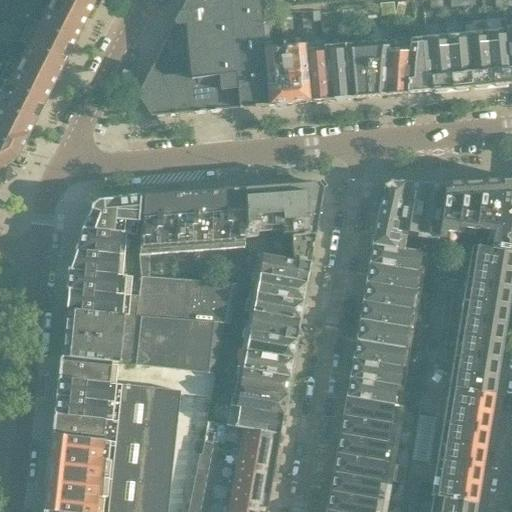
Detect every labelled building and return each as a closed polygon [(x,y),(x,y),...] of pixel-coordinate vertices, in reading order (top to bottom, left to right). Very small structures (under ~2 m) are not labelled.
[(0,0),(0,27),(13,0),(0,0)] [(48,0),(43,10),(61,20),(68,8),(87,18),(96,0),(48,0)] [(257,0),(185,0),(137,97),(150,117),(268,106),(262,52),(257,0)] [(443,10),(442,1),(429,2),(430,11),(443,10)] [(61,20),(43,10),(37,23),(34,21),(22,44),(26,46),(19,60),(37,69),(31,80),(51,90),(87,18),(68,8),(61,20)] [(405,94),(407,60),(410,41),(412,28),(408,27),(404,46),(386,48),(383,62),(383,96),(405,94)] [(505,32),(485,34),(490,86),(510,84),(505,32)] [(485,34),(465,36),(470,88),(490,86),(485,34)] [(465,36),(445,38),(450,90),(470,88),(465,36)] [(450,90),(445,38),(425,40),(430,92),(450,90)] [(425,40),(410,41),(407,60),(405,94),(430,92),(425,40)] [(383,96),(383,62),(386,48),(387,45),(381,42),(342,45),(347,99),(383,96)] [(347,99),(342,45),(323,47),(323,50),(327,101),(347,99)] [(308,103),(303,52),(302,49),(282,50),(287,105),(308,103)] [(287,105),(282,50),(262,52),(268,106),(287,105)] [(323,50),(303,52),(308,103),(327,101),(323,50)] [(37,69),(19,60),(7,84),(3,82),(0,87),(0,137),(2,138),(7,128),(27,138),(51,90),(31,80),(37,69)] [(2,138),(0,137),(0,168),(16,160),(27,138),(7,128),(2,138)] [(511,182),(500,183),(492,234),(489,250),(511,253),(511,182)] [(384,187),(378,219),(398,222),(404,184),(390,183),(384,187)] [(492,234),(500,183),(483,184),(476,231),(492,234)] [(317,184),(287,187),(291,236),(289,236),(291,261),(310,264),(322,190),(317,184)] [(404,184),(398,222),(396,237),(405,238),(405,232),(417,233),(424,185),(404,184)] [(483,184),(463,185),(456,230),(456,234),(462,235),(463,232),(475,234),(476,231),(483,184)] [(424,185),(417,233),(417,238),(426,240),(427,234),(438,235),(444,186),(424,185)] [(463,185),(444,186),(438,235),(436,252),(441,252),(443,239),(455,241),(456,234),(456,230),(463,185)] [(287,187),(265,188),(268,230),(280,229),(281,237),(289,236),(291,236),(287,187)] [(265,188),(244,190),(246,226),(244,239),(257,238),(256,231),(268,230),(265,188)] [(244,239),(246,226),(244,190),(212,193),(210,252),(227,251),(222,276),(238,280),(243,249),(242,249),(244,239)] [(212,193),(176,195),(173,255),(210,252),(212,193)] [(173,255),(176,195),(143,198),(142,257),(139,257),(140,278),(147,278),(148,257),(173,255)] [(137,224),(140,199),(97,202),(91,207),(83,231),(121,235),(126,235),(136,236),(137,224)] [(398,222),(378,219),(373,246),(403,250),(405,238),(396,237),(398,222)] [(83,231),(76,252),(119,256),(121,235),(83,231)] [(419,253),(403,250),(373,246),(370,265),(416,273),(419,253)] [(511,253),(489,250),(470,247),(469,253),(474,254),(472,265),(511,271),(511,253)] [(119,256),(76,252),(69,271),(117,276),(119,256)] [(310,264),(291,261),(255,255),(254,263),(260,264),(258,275),(306,283),(310,264)] [(416,273),(370,265),(366,283),(413,292),(416,273)] [(511,280),(511,271),(472,265),(470,275),(466,274),(464,283),(511,290),(511,280)] [(115,295),(117,276),(69,271),(67,291),(115,295)] [(306,283),(258,275),(256,287),(250,286),(249,293),(303,302),(306,283)] [(236,285),(147,278),(140,278),(138,297),(115,295),(67,291),(65,310),(113,315),(224,325),(229,325),(236,285)] [(413,292),(366,283),(363,303),(409,311),(413,292)] [(511,290),(464,283),(464,288),(469,289),(467,301),(508,307),(511,290)] [(303,302),(249,293),(248,300),(254,301),(252,313),(300,321),(303,302)] [(508,307),(467,301),(465,311),(460,310),(459,318),(505,325),(508,307)] [(409,311),(363,303),(360,321),(406,329),(409,311)] [(220,346),(224,325),(113,315),(65,310),(60,358),(146,368),(215,375),(220,346)] [(300,321),(252,313),(250,324),(244,323),(242,331),(296,340),(300,321)] [(505,325),(459,318),(458,323),(463,324),(461,336),(502,342),(505,325)] [(360,321),(356,341),(403,350),(409,351),(410,343),(404,342),(406,329),(360,321)] [(296,340),(242,331),(241,339),(247,340),(245,351),(293,359),(296,340)] [(502,342),(461,336),(459,346),(455,346),(453,354),(499,361),(502,342)] [(403,350),(356,341),(353,360),(399,368),(403,350)] [(293,359),(245,351),(243,362),(237,360),(235,368),(290,378),(293,359)] [(499,361),(453,354),(452,360),(457,361),(455,372),(496,378),(499,361)] [(201,454),(210,401),(195,400),(196,389),(175,387),(175,392),(147,389),(147,390),(144,390),(146,368),(60,358),(52,437),(199,454),(201,454)] [(396,387),(399,368),(353,360),(350,380),(394,387),(396,387)] [(290,378),(235,368),(234,376),(240,377),(238,388),(286,397),(290,378)] [(496,378),(455,372),(454,382),(449,381),(448,389),(493,397),(496,378)] [(391,406),(394,387),(350,380),(346,398),(391,406)] [(487,432),(493,397),(448,389),(434,387),(429,422),(487,432)] [(286,397),(238,388),(236,399),(230,398),(229,406),(235,407),(283,415),(286,397)] [(391,406),(346,398),(343,417),(387,425),(391,406)] [(229,406),(225,425),(244,428),(280,435),(283,415),(235,407),(229,406)] [(387,425),(343,417),(340,436),(384,443),(387,425)] [(487,432),(429,422),(423,458),(437,460),(482,467),(487,432)] [(244,428),(240,448),(276,454),(280,435),(244,428)] [(384,443),(340,436),(337,454),(381,462),(384,443)] [(186,511),(199,454),(52,437),(44,511),(186,511)] [(204,443),(202,456),(210,457),(213,445),(204,443)] [(240,448),(237,466),(273,473),(276,454),(240,448)] [(381,462),(337,454),(333,474),(378,481),(381,462)] [(200,455),(198,463),(209,465),(210,457),(202,456),(200,455)] [(482,467),(437,460),(423,458),(420,483),(418,494),(433,496),(476,503),(482,467)] [(198,463),(196,471),(207,473),(209,465),(198,463)] [(237,466),(233,485),(270,491),(273,473),(237,466)] [(196,471),(195,479),(206,481),(207,473),(196,471)] [(378,481),(333,474),(330,492),(374,500),(378,481)] [(195,479),(193,487),(204,489),(206,481),(195,479)] [(412,482),(410,494),(418,495),(418,494),(420,483),(412,482)] [(233,485),(230,504),(266,510),(270,491),(233,485)] [(193,487),(192,494),(203,497),(204,489),(193,487)] [(372,511),(374,500),(330,492),(327,511),(329,511),(372,511)] [(192,494),(190,502),(201,504),(203,497),(192,494)] [(474,511),(476,503),(433,496),(432,501),(437,502),(435,511),(474,511)] [(409,500),(407,511),(410,511),(415,511),(417,501),(409,500)] [(190,502),(188,510),(198,511),(199,511),(201,504),(190,502)]
